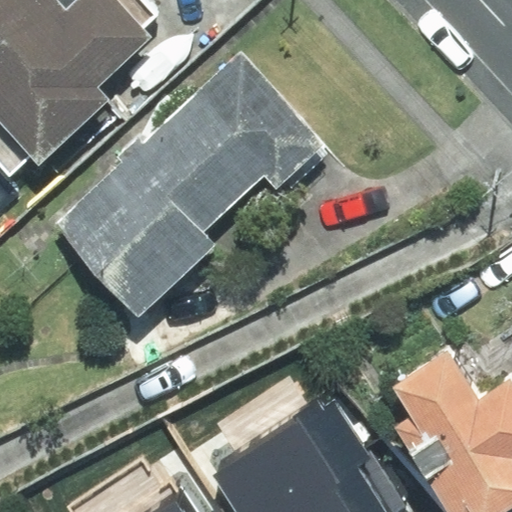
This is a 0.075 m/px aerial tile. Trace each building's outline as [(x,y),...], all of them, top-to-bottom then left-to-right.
[(100,0),(0,0),(0,121),(25,151),(144,50),(100,0)] [(231,58),(54,224),(124,299),(302,132),(231,58)] [(511,329),(510,327),(382,407),(448,511),(464,511),(511,482),(511,329)] [(384,511),(369,497),(401,464),(328,393),(214,511),(384,511)] [(204,444),(183,414),(140,444),(162,474),(204,444)]
